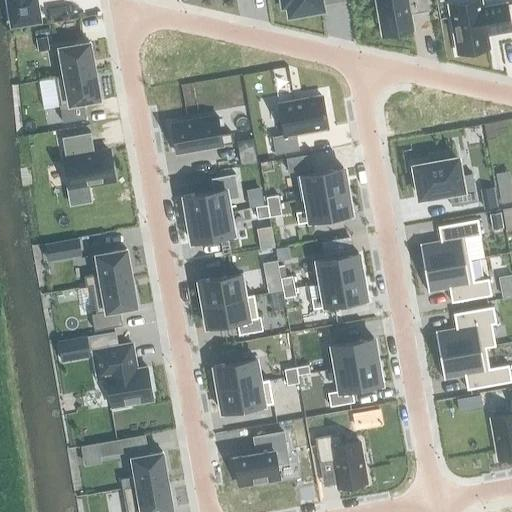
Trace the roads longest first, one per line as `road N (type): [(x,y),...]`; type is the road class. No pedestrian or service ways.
road 1 (residential): [(211,511),(126,56),(129,28),(164,16),(370,63)]
road 2 (residential): [(437,498),(367,116),(370,63)]
road 3 (residential): [(370,63),(511,96)]
